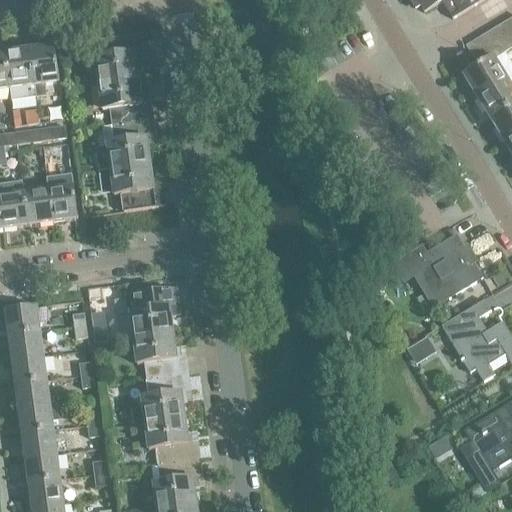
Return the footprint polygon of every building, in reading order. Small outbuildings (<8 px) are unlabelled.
[(415,0),(425,16),(442,5),(453,22),(488,0),(415,0)] [(511,32),(507,24),(497,30),(510,52),(511,50),(511,32)] [(497,30),(487,36),(500,58),(510,52),(497,30)] [(143,36),(101,42),(103,59),(95,60),(98,87),(139,81),(137,65),(142,65),(141,56),(146,55),(143,36)] [(487,36),(476,42),(489,63),(495,60),(496,61),(500,58),(487,36)] [(466,48),(467,49),(479,70),(489,63),(476,42),(466,48)] [(30,52),(30,55),(36,100),(47,99),(46,88),(60,86),(55,49),(30,52)] [(36,100),(30,55),(30,52),(5,55),(10,93),(12,103),(36,100)] [(0,56),(0,93),(10,93),(5,55),(0,56)] [(464,78),(478,101),(509,82),(496,61),(495,60),(489,63),(479,70),(464,78)] [(110,112),(112,128),(155,122),(153,106),(149,107),(147,96),(142,97),(139,81),(98,87),(102,114),(110,112)] [(478,101),(492,122),(511,109),(511,86),(509,82),(478,101)] [(511,109),(492,122),(505,144),(511,139),(511,109)] [(86,117),(71,118),(73,132),(87,131),(86,117)] [(155,122),(112,128),(115,144),(106,146),(107,149),(98,158),(99,173),(151,167),(149,151),(154,150),(153,142),(158,141),(155,122)] [(54,130),(56,142),(68,141),(66,129),(54,130)] [(54,130),(41,132),(43,144),(56,142),(54,130)] [(43,144),(41,132),(29,134),(31,146),(43,144)] [(29,134),(17,135),(18,148),(31,146),(29,134)] [(18,148),(17,135),(4,137),(6,149),(18,148)] [(101,190),(113,196),(114,199),(122,198),(124,215),(167,209),(164,190),(159,191),(158,181),(153,182),(151,167),(99,173),(101,190)] [(53,225),(79,221),(74,188),(73,177),(47,180),(49,192),(53,225)] [(29,228),(53,225),(49,192),(24,195),(29,228)] [(0,200),(4,231),(29,228),(24,195),(0,198),(0,200)] [(461,254),(465,251),(457,237),(412,265),(419,276),(416,278),(435,310),(483,281),(474,265),(469,268),(461,254)] [(389,268),(371,280),(379,293),(397,282),(389,268)] [(181,309),(178,291),(126,297),(128,315),(129,315),(133,341),(174,335),(172,320),(177,319),(176,310),(181,309)] [(485,302),(442,329),(471,376),(477,372),(485,385),(495,378),(490,368),(506,357),(511,366),(511,338),(503,325),(488,334),(480,321),(491,314),(485,302)] [(6,313),(7,321),(9,339),(42,334),(39,309),(6,313)] [(75,330),(87,328),(85,316),(73,318),(75,330)] [(77,343),(89,341),(87,328),(75,330),(77,343)] [(42,334),(9,339),(13,363),(46,359),(42,334)] [(176,350),(174,335),(133,341),(137,368),(145,367),(147,382),(190,376),(187,359),(182,359),(181,350),(176,350)] [(427,340),(406,353),(409,358),(430,345),(427,340)] [(46,359),(13,363),(16,388),(49,384),(46,359)] [(80,367),(82,379),(94,377),(92,365),(80,367)] [(192,394),(190,376),(147,382),(149,399),(141,400),(143,411),(133,412),(135,427),(145,426),(186,421),(184,405),(188,404),(187,395),(192,394)] [(94,377),(82,379),(84,392),(96,390),(94,377)] [(49,384),(16,388),(19,413),(68,406),(68,405),(52,407),(49,384)] [(68,406),(19,413),(23,437),(56,433),(54,424),(70,421),(68,406)] [(467,434),(473,444),(491,473),(511,460),(511,425),(503,411),(467,434)] [(88,428),(100,427),(98,414),(86,416),(88,428)] [(188,436),(186,421),(145,426),(148,454),(157,453),(159,468),(201,462),(199,445),(194,445),(193,436),(188,436)] [(90,441),(102,439),(100,427),(88,428),(90,441)] [(56,433),(23,437),(26,462),(59,457),(56,433)] [(59,457),(26,462),(29,486),(62,482),(59,457)] [(204,480),(201,462),(159,468),(161,484),(152,485),(156,511),(157,511),(197,506),(195,491),(200,490),(199,481),(204,480)] [(95,477),(107,476),(105,463),(93,465),(95,477)] [(97,490),(108,488),(107,476),(95,477),(97,490)] [(501,487),(496,478),(481,486),(486,495),(501,487)] [(62,482),(29,486),(33,511),(65,506),(62,482)] [(481,486),(471,493),(476,502),(486,495),(481,486)]
